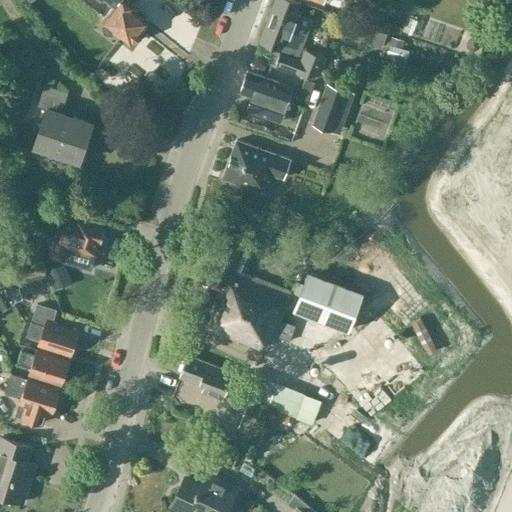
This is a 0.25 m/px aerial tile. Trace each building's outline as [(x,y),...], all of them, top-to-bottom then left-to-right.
[(98,0),(102,3),(104,0),(109,0),(116,5),(103,21),(106,23),(103,26),(104,33),(112,33),(114,29),(115,30),(118,27),(133,39),(140,38),(139,32),(141,29),(139,27),(145,19),(131,8),(133,5),(127,0),(98,0)] [(314,19),(302,15),(297,14),(301,3),(291,0),(276,0),(261,41),(300,56),(314,19)] [(372,0),(316,0),(323,2),(323,0),(342,0),(370,8),(372,0)] [(366,31),(364,49),(378,51),(380,33),(366,31)] [(400,49),(403,40),(394,37),(391,46),(400,49)] [(468,40),(466,44),(469,49),(473,51),(478,49),(480,44),(477,39),(473,38),(468,40)] [(301,59),(279,51),(275,62),(309,75),(319,73),(326,56),(305,47),(301,59)] [(242,93),(253,97),(248,111),(281,123),(293,89),(249,73),(242,93)] [(304,79),(297,97),(308,101),(314,83),(304,79)] [(332,132),(346,90),(328,84),(313,125),(332,132)] [(79,161),(92,123),(61,112),(68,93),(45,85),(38,105),(46,108),(34,146),(79,161)] [(237,140),(223,177),(262,191),(266,179),(269,180),(271,174),(284,178),(290,159),(237,140)] [(511,157),(491,174),(511,200),(511,157)] [(472,202),(447,223),(478,260),(503,239),(492,227),(497,222),(498,222),(509,213),(486,185),(475,195),(480,201),(475,206),(472,202)] [(52,242),(48,256),(63,260),(92,268),(96,254),(100,239),(103,238),(105,231),(103,229),(103,227),(79,220),(78,223),(58,218),(52,242)] [(220,287),(206,327),(261,348),(267,332),(290,340),(295,325),(281,319),(291,290),(241,271),(252,240),(233,233),(231,239),(217,234),(206,261),(205,261),(203,265),(201,266),(198,273),(199,276),(198,279),(220,287)] [(19,285),(46,275),(38,253),(9,264),(17,286),(19,285)] [(44,268),(54,291),(72,283),(63,261),(44,268)] [(307,271),(294,309),(349,328),(362,289),(307,271)] [(22,295),(19,285),(17,286),(7,289),(13,300),(22,295)] [(78,330),(54,322),(56,309),(37,302),(26,335),(40,339),(39,344),(70,354),(78,330)] [(400,326),(389,332),(408,365),(419,359),(400,326)] [(60,383),(68,359),(37,349),(35,355),(23,351),(19,364),(30,368),(28,373),(60,383)] [(188,355),(181,375),(205,384),(201,394),(223,402),(234,372),(229,371),(188,355)] [(274,405),(269,419),(291,427),(295,418),(313,423),(322,399),(244,370),(242,375),(245,376),(240,392),(250,396),(274,405)] [(27,378),(27,379),(10,373),(4,392),(21,398),(19,403),(27,405),(23,416),(42,423),(46,412),(51,413),(59,388),(27,378)] [(269,419),(274,405),(250,396),(239,425),(263,434),(269,419)] [(35,462),(26,459),(30,446),(1,436),(0,438),(0,494),(22,501),(35,462)] [(171,505),(184,511),(225,511),(237,488),(215,477),(209,489),(185,477),(171,505)] [(433,510),(432,511),(450,511),(454,507),(432,494),(425,505),(433,510)] [(288,505),(295,510),(297,506),(309,511),(318,511),(294,495),(288,505)]
